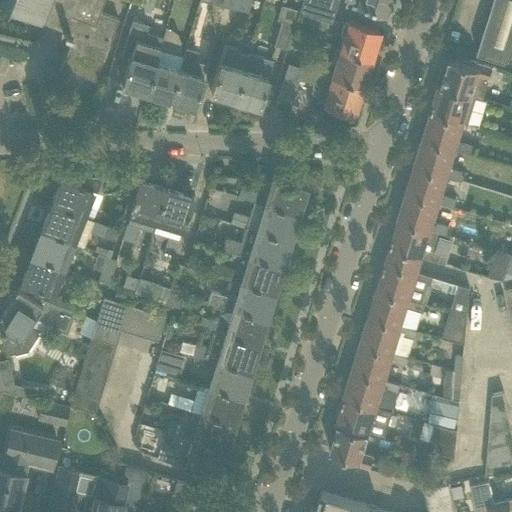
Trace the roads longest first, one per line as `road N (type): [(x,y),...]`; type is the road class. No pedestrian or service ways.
road 1 (residential): [(0,141),(380,148)]
road 2 (residential): [(269,511),(380,148)]
road 3 (residential): [(380,148),(425,0)]
